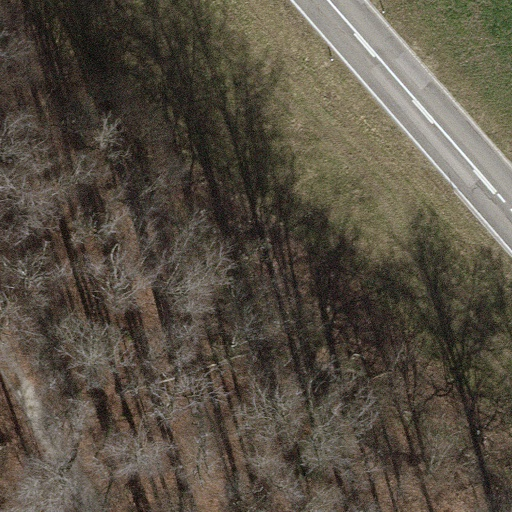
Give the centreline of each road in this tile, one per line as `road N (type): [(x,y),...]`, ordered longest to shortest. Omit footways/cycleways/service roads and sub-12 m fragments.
road 1 (secondary): [(511,208),(329,0)]
road 2 (track): [(0,361),(102,511)]
